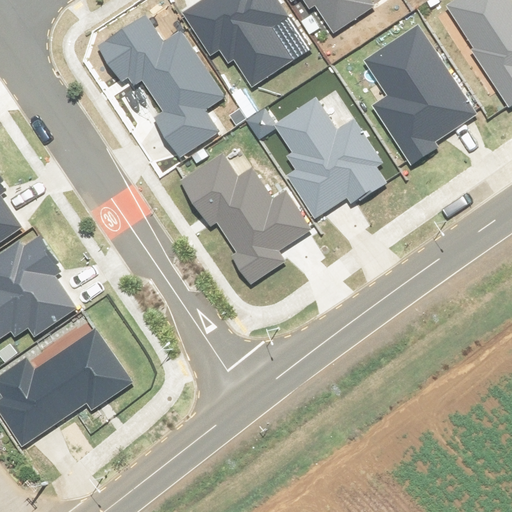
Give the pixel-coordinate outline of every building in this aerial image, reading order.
[(293,19),(280,0),(218,0),(191,18),(218,58),(231,50),(257,91),(298,65),(276,30),(293,19)] [(290,0),(294,5),(302,0),(307,0),(316,13),(322,9),(338,35),(378,11),(371,0),(290,0)] [(511,0),(464,0),(450,9),(477,51),(473,53),(509,110),(511,107),(511,0)] [(170,47),(152,20),(108,49),(134,90),(148,81),(171,115),(158,123),(184,162),(225,136),(210,113),(230,100),(188,36),(170,47)] [(477,109),(428,31),(370,67),(387,95),(377,102),(414,160),(459,132),(454,124),(477,109)] [(295,180),(324,224),(352,205),(354,208),(391,184),(381,170),(389,165),(361,123),(342,135),(321,103),(280,130),(298,157),(289,162),(299,178),(295,180)] [(247,182),(230,158),(193,184),(189,187),(216,225),(220,223),(242,254),(236,258),(256,287),(288,264),(285,259),(318,236),(291,197),(283,202),(261,171),(247,182)] [(9,191),(0,175),(0,243),(24,229),(3,195),(9,191)] [(69,268),(48,235),(0,264),(0,344),(32,325),(40,339),(81,313),(57,275),(69,268)] [(0,398),(0,404),(26,444),(94,400),(98,406),(110,398),(114,406),(138,391),(100,333),(42,371),(34,359),(1,380),(9,392),(0,398)]
